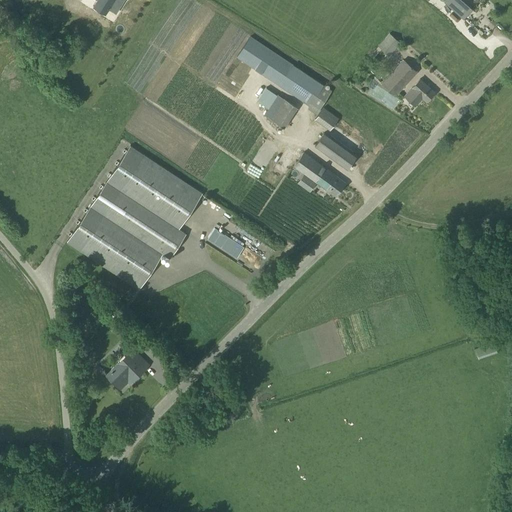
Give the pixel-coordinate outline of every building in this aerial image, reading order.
[(92,0),(93,0),(102,8),(109,0),(92,0)] [(461,0),(446,0),(445,2),(464,19),(472,10),(461,0)] [(389,34),(370,56),(373,58),(381,49),(389,57),(401,43),(389,34)] [(236,58),(309,106),(307,108),(316,114),(332,91),(324,85),(250,37),(236,58)] [(215,50),(212,55),(218,60),(222,55),(215,50)] [(403,59),(381,84),(395,97),(417,72),(403,59)] [(426,102),(434,93),(420,80),(405,96),(415,106),(422,98),(426,102)] [(256,84),(243,105),(261,116),(274,95),(256,84)] [(283,99),(270,119),(284,128),(297,108),(283,99)] [(339,118),(323,107),(314,119),(330,130),(339,118)] [(347,169),(348,169),(356,156),(325,133),(315,146),(347,169)] [(202,193),(143,155),(129,146),(66,242),(138,289),(162,253),(169,258),(185,234),(178,229),(202,193)] [(285,156),(276,149),(270,156),(280,163),(285,156)] [(335,197),(345,183),(304,153),(294,167),(335,197)] [(260,186),(268,191),(282,172),(275,166),(260,186)] [(213,219),(206,238),(242,252),(240,258),(249,261),(252,252),(243,249),(247,240),(238,237),(241,230),(213,219)] [(126,290),(117,284),(112,291),(121,298),(126,290)] [(148,334),(141,341),(151,351),(158,344),(148,334)] [(475,350),(478,360),(497,354),(494,344),(475,350)] [(134,379),(144,369),(128,353),(123,359),(123,358),(106,375),(116,384),(128,373),(134,379)]
